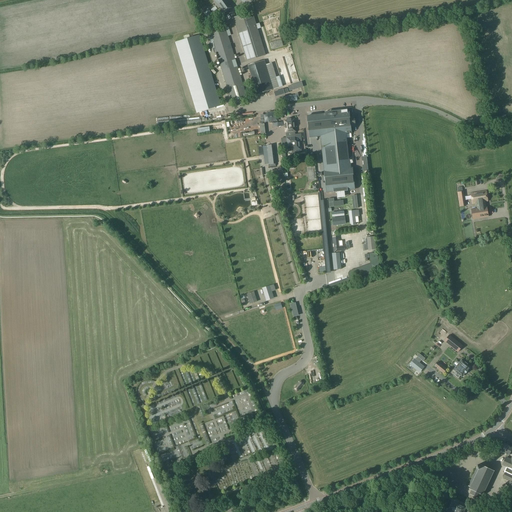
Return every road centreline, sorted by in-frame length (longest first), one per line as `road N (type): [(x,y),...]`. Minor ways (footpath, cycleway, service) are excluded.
road 1 (residential): [(511,127),(485,133),(413,105),(276,107)]
road 2 (secondary): [(295,509),(492,429)]
